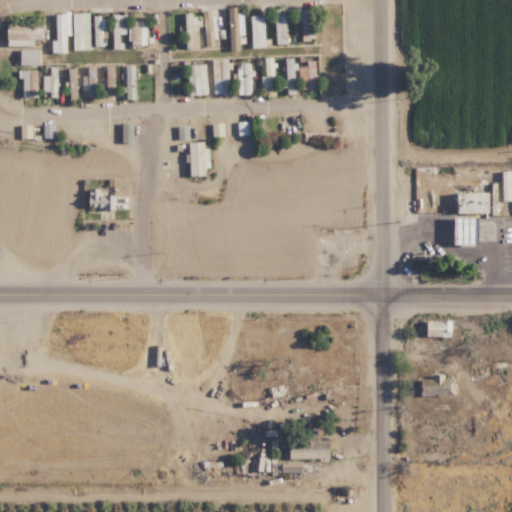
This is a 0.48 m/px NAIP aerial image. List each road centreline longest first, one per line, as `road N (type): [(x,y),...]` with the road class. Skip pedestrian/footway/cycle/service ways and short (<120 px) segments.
road 1 (residential): [(381,0),(382,511)]
road 2 (secondary): [(0,283),(381,283)]
road 3 (secondary): [(381,283),(511,283)]
